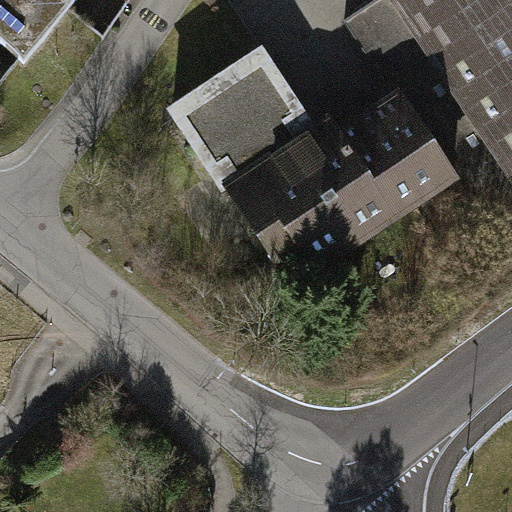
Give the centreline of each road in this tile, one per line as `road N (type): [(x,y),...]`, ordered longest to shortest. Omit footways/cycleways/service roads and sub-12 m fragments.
road 1 (residential): [(0,216),(286,452),(339,466)]
road 2 (unclassified): [(339,466),(388,449),(511,353)]
